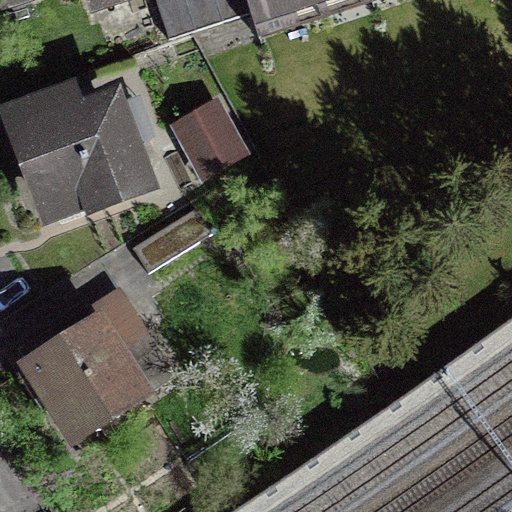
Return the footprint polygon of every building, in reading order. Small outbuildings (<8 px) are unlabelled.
[(145,0),(161,48),(302,0),(145,0)] [(103,89),(18,122),(54,215),(139,181),(103,89)] [(211,98),(169,123),(200,175),(242,150),(211,98)] [(194,214),(131,254),(148,281),(209,243),(194,214)] [(275,216),(229,242),(243,268),(289,242),(275,216)] [(168,377),(114,293),(8,360),(61,444),(168,377)]
